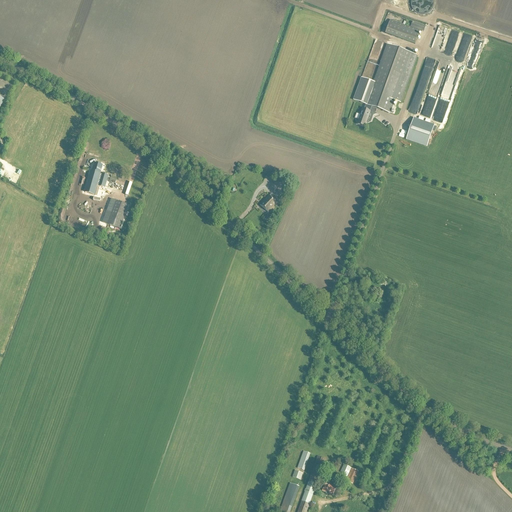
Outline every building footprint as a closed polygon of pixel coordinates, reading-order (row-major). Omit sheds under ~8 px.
[(413,0),(414,12),(432,11),(432,0),(413,0)] [(394,37),(415,45),(420,31),(410,27),(390,20),(385,34),(394,37)] [(412,22),(410,27),(420,31),(424,32),(426,27),(412,22)] [(373,83),(362,79),(354,101),(365,105),(362,115),(361,115),(357,125),(365,128),(366,123),(369,124),(371,122),(373,116),(375,116),(377,109),(390,114),(395,101),(401,103),(418,57),(412,54),(386,45),(373,83)] [(427,100),(422,115),(431,118),(437,103),(427,100)] [(443,121),(447,111),(440,108),(436,118),(443,121)] [(406,140),(426,148),(434,126),(414,118),(406,140)] [(100,174),(102,166),(95,164),(92,172),(91,172),(85,192),(96,195),(98,186),(105,188),(108,176),(100,174)] [(286,184),(283,192),(289,194),(292,186),(286,184)] [(277,204),(269,196),(260,206),(268,213),(277,204)] [(111,200),(107,211),(111,213),(115,201),(113,200),(111,200)] [(129,206),(115,201),(106,225),(120,230),(129,206)] [(305,471),(310,454),(304,452),(298,468),(305,471)] [(297,508),(299,508),(297,511),(306,511),(313,495),(312,495),(313,492),(314,492),(326,460),(318,457),(303,497),(301,496),(297,508)] [(346,482),(351,469),(344,465),(338,478),(346,482)] [(347,482),(353,484),(359,472),(352,469),(347,482)] [(300,481),(303,474),(295,471),(293,478),(300,481)] [(290,511),(299,487),(290,484),(280,511),(281,511),(290,511)] [(328,490),(330,491),(329,494),(333,495),(334,493),(336,488),(329,485),(329,486),(325,484),(322,492),(327,494),(328,490)]
